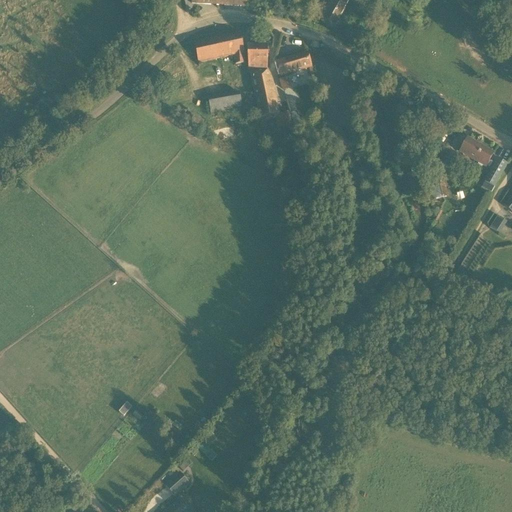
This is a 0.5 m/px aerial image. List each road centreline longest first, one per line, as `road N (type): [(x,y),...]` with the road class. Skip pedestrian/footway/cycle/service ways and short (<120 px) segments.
road 1 (unclassified): [(0,180),(85,121),(184,33),(237,18),(331,42),(511,143)]
road 2 (track): [(104,511),(0,393)]
